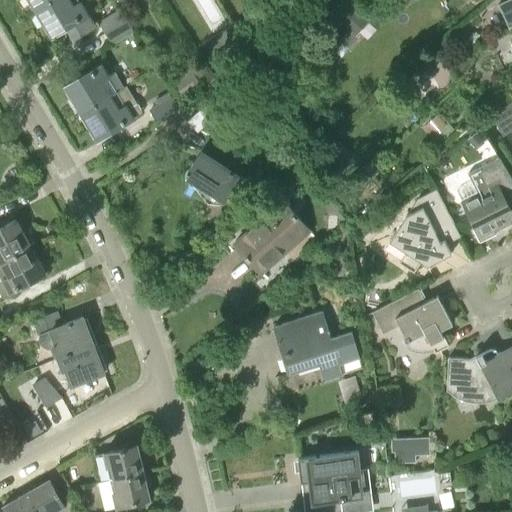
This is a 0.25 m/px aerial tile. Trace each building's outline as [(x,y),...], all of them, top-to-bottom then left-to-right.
[(31,0),(37,9),(53,0),(31,0)] [(67,0),(53,0),(37,9),(52,36),(66,27),(74,39),(94,28),(79,3),(72,7),(67,0)] [(511,24),(511,0),(510,0),(500,5),(510,26),(511,24)] [(348,30),(355,36),(369,20),(370,19),(353,3),(338,20),(339,21),(348,30)] [(98,22),(105,33),(127,20),(120,9),(98,22)] [(127,20),(105,33),(112,45),(134,31),(127,20)] [(242,35),(249,31),(244,23),(237,27),(242,35)] [(241,37),(234,25),(223,32),(230,43),(241,37)] [(355,36),(348,30),(339,39),(348,47),(357,38),(355,36)] [(67,86),(82,112),(125,87),(116,73),(108,78),(101,66),(67,86)] [(200,89),(187,70),(170,81),(180,98),(176,101),(179,106),(200,89)] [(127,86),(125,87),(82,112),(98,139),(142,113),(127,86)] [(158,122),(180,108),(172,97),(151,110),(158,122)] [(218,128),(226,116),(212,100),(189,120),(198,130),(207,121),(218,128)] [(511,102),(490,116),(503,136),(511,130),(511,102)] [(431,137),(446,125),(437,115),(423,127),(431,137)] [(485,142),(477,131),(468,138),(476,149),(485,142)] [(239,177),(228,169),(236,157),(210,139),(189,170),(188,169),(186,173),(225,199),(239,177)] [(480,242),(496,234),(494,231),(511,222),(511,172),(502,153),(467,171),(478,193),(463,200),(477,228),(473,229),(480,242)] [(440,241),(436,232),(454,223),(437,190),(419,200),(421,203),(405,211),(388,242),(405,253),(399,263),(414,272),(420,262),(427,266),(452,254),(444,239),(440,241)] [(261,273),(311,231),(284,199),(235,242),(261,273)] [(0,263),(30,247),(16,220),(0,228),(0,263)] [(45,274),(30,247),(0,263),(0,292),(2,297),(9,293),(45,274)] [(426,301),(419,288),(373,312),(384,333),(400,325),(411,348),(431,344),(436,352),(450,345),(445,335),(444,336),(441,330),(453,323),(438,295),(426,301)] [(58,357),(93,344),(83,317),(62,325),(57,311),(33,320),(38,333),(40,333),(39,336),(39,338),(40,339),(40,340),(40,342),(41,343),(42,344),(43,345),(45,347),(47,347),(48,348),(50,348),(54,358),(58,357)] [(330,335),(323,311),(274,326),(288,374),(320,365),(324,380),(362,368),(350,329),(330,335)] [(93,344),(58,357),(63,369),(66,368),(72,385),(104,373),(93,344)] [(511,390),(511,345),(498,353),(497,350),(491,347),(469,358),(449,357),(447,386),(470,387),(474,395),(481,395),(494,389),(498,398),(511,390)] [(46,406),(61,397),(44,378),(34,384),(46,406)] [(362,399),(360,392),(342,397),(344,404),(362,399)] [(0,426),(3,432),(16,425),(1,398),(0,398),(0,426)] [(30,438),(41,432),(35,420),(24,427),(30,438)] [(104,452),(110,479),(143,471),(137,445),(104,452)] [(415,461),(415,454),(415,450),(395,451),(395,461),(415,461)] [(299,458),(301,482),(309,481),(312,503),(364,497),(358,451),(299,458)] [(143,471),(110,479),(98,482),(105,509),(150,499),(143,471)] [(51,479),(26,492),(37,511),(52,511),(65,505),(51,479)] [(37,511),(26,492),(2,506),(5,511),(37,511)]
